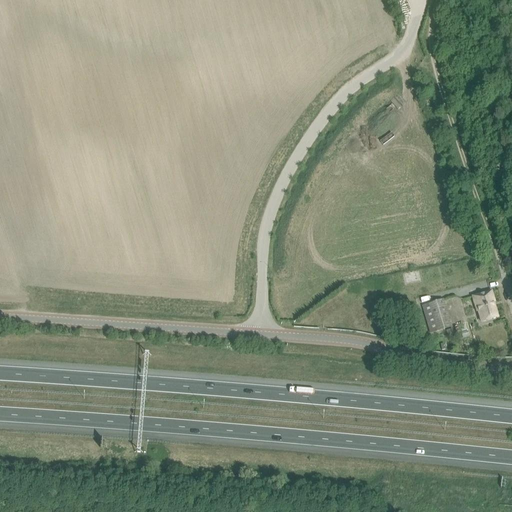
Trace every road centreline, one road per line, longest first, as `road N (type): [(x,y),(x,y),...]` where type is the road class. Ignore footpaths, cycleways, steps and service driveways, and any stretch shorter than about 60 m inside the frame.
road 1 (secondary): [(511,366),(428,361),(346,340),(0,317)]
road 2 (motorway): [(511,414),(0,371)]
road 3 (motorway): [(0,417),(511,460)]
